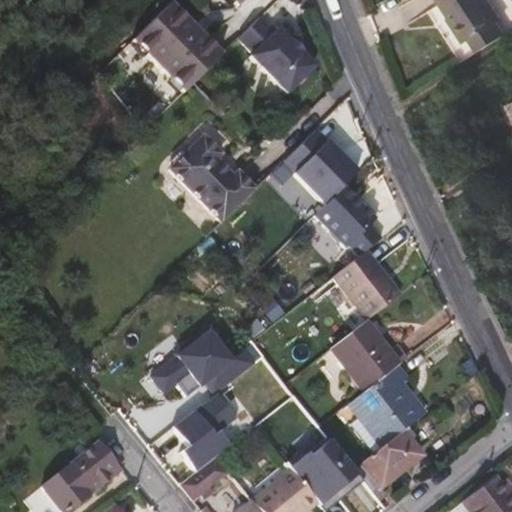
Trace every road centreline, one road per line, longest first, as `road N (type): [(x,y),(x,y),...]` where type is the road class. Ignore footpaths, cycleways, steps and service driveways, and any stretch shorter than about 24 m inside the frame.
road 1 (tertiary): [(511,391),(336,0)]
road 2 (residential): [(400,511),(511,427)]
